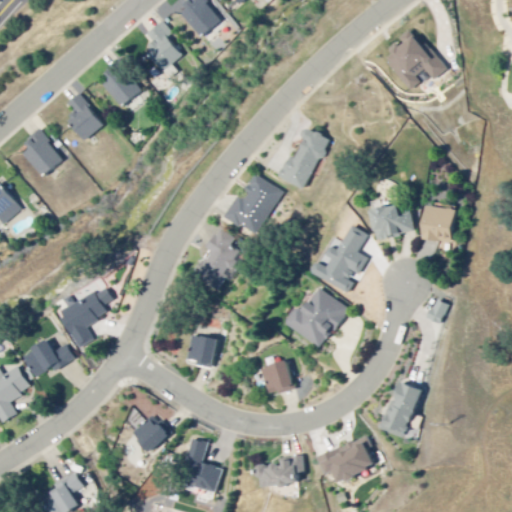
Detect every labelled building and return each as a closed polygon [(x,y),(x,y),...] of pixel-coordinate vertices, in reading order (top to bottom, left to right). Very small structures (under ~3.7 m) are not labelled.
[(188,11),(183,16),(202,39),(223,22),(205,0),(190,0),(184,6),(188,11)] [(148,36),(157,47),(142,58),(156,76),(163,70),(171,80),(179,74),(174,67),(183,59),(169,40),(174,36),(165,23),(148,36)] [(446,73),(412,31),(400,40),(403,44),(384,58),(411,93),(421,84),(417,79),(426,72),(434,82),(446,73)] [(108,82),(103,87),(124,109),(142,93),(117,65),(104,77),(108,82)] [(105,127),(80,97),(70,105),(77,114),(67,122),(85,143),(105,127)] [(321,159),(324,161),(333,142),(306,129),(301,139),(307,141),(298,161),(291,157),(280,180),(306,192),(321,159)] [(65,161),(40,132),(21,150),(45,178),(65,161)] [(226,219),(258,238),(284,193),(256,177),(244,198),(240,196),(226,219)] [(0,221),(6,228),(23,211),(0,185),(0,221)] [(417,234),(413,214),(401,217),(399,207),(372,212),(378,242),(417,234)] [(454,243),(455,210),(425,209),(424,243),(454,243)] [(369,237),(354,228),(337,257),(336,257),(329,270),(319,264),(312,276),(350,296),(355,285),(350,282),(355,274),(361,277),(370,260),(359,255),(369,237)] [(237,239),(219,230),(208,252),(209,253),(196,279),(221,292),(240,253),(232,248),(237,239)] [(80,351),(96,342),(88,328),(110,316),(105,308),(115,303),(108,289),(60,315),(80,351)] [(350,311),(320,290),(304,314),(298,310),(287,326),(323,351),(350,311)] [(449,306),(435,302),(429,322),(443,326),(449,306)] [(213,371),(217,341),(193,338),(190,363),(199,364),(198,369),(213,371)] [(76,361),(68,346),(54,354),(48,343),(23,357),(37,382),(76,361)] [(270,397),(295,391),(288,363),(264,369),(270,397)] [(0,369),(0,419),(3,425),(19,417),(11,402),(31,392),(20,369),(4,377),(0,370),(0,369)] [(423,392),(400,384),(384,430),(406,438),(423,392)] [(134,436),(149,455),(173,436),(163,423),(156,428),(152,422),(134,436)] [(319,458),(325,477),(334,474),(338,485),(375,471),(368,452),(373,450),(369,440),(319,458)] [(210,445),(193,441),(187,471),(192,472),(188,488),(219,495),(224,470),(206,466),(210,445)] [(281,459),(281,466),(258,467),(259,479),(262,479),(262,489),(299,488),(299,475),(305,475),(305,459),(281,459)] [(54,487),(58,493),(43,501),(48,511),(73,511),(80,509),(73,496),(85,490),(77,475),(54,487)]
